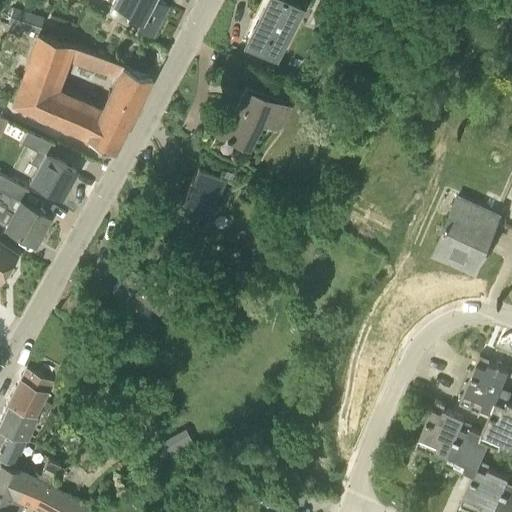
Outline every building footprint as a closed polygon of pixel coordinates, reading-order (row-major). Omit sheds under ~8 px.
[(152,37),(169,5),(160,0),(113,0),(112,2),(127,9),(125,13),(140,20),(136,29),(152,37)] [(275,56),(300,6),(288,0),(264,0),(244,40),(275,56)] [(39,32),(41,24),(10,14),(7,22),(39,32)] [(152,74),(38,33),(13,103),(114,149),(152,74)] [(279,128),(288,108),(244,87),(229,117),(222,113),(213,131),(247,148),(261,119),(279,128)] [(61,195),(76,169),(48,155),(54,144),(27,130),(21,142),(37,150),(30,162),(38,166),(31,179),(61,195)] [(231,194),(235,184),(226,180),(197,166),(181,198),(176,195),(163,221),(188,234),(200,209),(210,213),(221,189),(231,194)] [(35,242),(50,215),(23,200),(29,189),(0,173),(0,207),(11,214),(5,225),(35,242)] [(477,266),(498,220),(502,212),(460,193),(435,248),(477,266)] [(0,279),(17,255),(0,243),(0,279)] [(145,276),(129,263),(118,275),(122,279),(112,290),(136,312),(146,300),(158,310),(179,285),(155,265),(145,276)] [(90,306),(73,291),(61,306),(78,320),(90,306)] [(153,328),(145,320),(139,327),(147,335),(153,328)] [(493,408),(501,389),(510,370),(480,357),(461,399),(481,408),(483,403),(493,408)] [(36,398),(53,407),(43,401),(54,381),(26,365),(7,400),(30,411),(36,398)] [(511,437),(511,397),(509,396),(510,392),(501,389),(493,408),(491,412),(482,432),(490,435),(501,439),(503,434),(511,437)] [(45,417),(53,407),(36,398),(30,411),(7,400),(0,416),(0,426),(25,437),(33,418),(43,422),(45,417)] [(461,423),(462,423),(464,417),(444,408),(445,404),(435,400),(416,446),(436,455),(438,449),(447,453),(461,423)] [(482,432),(462,423),(461,423),(447,453),(443,465),(463,474),(465,468),(475,472),(480,459),(490,435),(482,432)] [(0,456),(13,462),(25,437),(0,426),(0,435),(4,437),(0,447),(0,456)] [(185,428),(150,447),(160,466),(195,446),(185,428)] [(56,474),(62,462),(48,456),(40,471),(37,470),(36,473),(51,481),(56,474)] [(491,511),(509,476),(487,466),(489,463),(480,459),(475,472),(460,505),(475,511),(480,511),(483,508),(491,511)] [(16,496),(26,472),(0,462),(0,504),(5,506),(10,494),(16,496)] [(5,506),(0,504),(0,511),(7,511),(9,509),(16,511),(19,511),(26,498),(32,502),(53,511),(77,511),(84,507),(49,485),(26,472),(16,496),(10,494),(5,506)] [(511,511),(511,476),(509,476),(491,511),(511,511)] [(302,504),(307,492),(275,480),(271,492),(302,504)]
